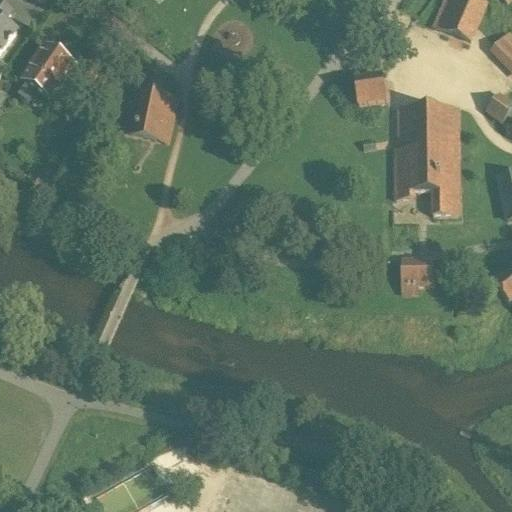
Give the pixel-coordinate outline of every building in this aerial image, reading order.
[(488,9),(466,0),(444,0),(432,30),(472,47),(479,30),(488,9)] [(511,0),(497,0),(507,9),(511,3),(511,0)] [(0,11),(0,60),(17,38),(16,37),(15,32),(8,26),(12,20),(0,11)] [(495,50),(490,56),(511,78),(511,41),(508,38),(495,50)] [(77,71),(47,51),(23,88),(52,108),(77,71)] [(93,62),(76,87),(89,96),(106,71),(93,62)] [(383,82),(355,86),(359,112),(387,107),(383,82)] [(146,96),(134,94),(125,138),(133,140),(153,144),(169,148),(177,104),(162,100),(155,98),(146,96)] [(511,109),(500,100),(488,116),(504,128),(511,115),(511,109)] [(459,113),(399,114),(400,155),(396,155),(397,206),(414,205),(414,198),(423,198),(434,198),(435,221),(461,221),(459,113)] [(373,146),(364,148),(365,156),(374,154),(373,146)] [(511,180),(499,184),(508,225),(511,223),(511,180)] [(434,291),(433,265),(402,265),(403,298),(419,298),(419,291),(434,291)] [(511,273),(495,286),(509,305),(511,302),(511,273)]
